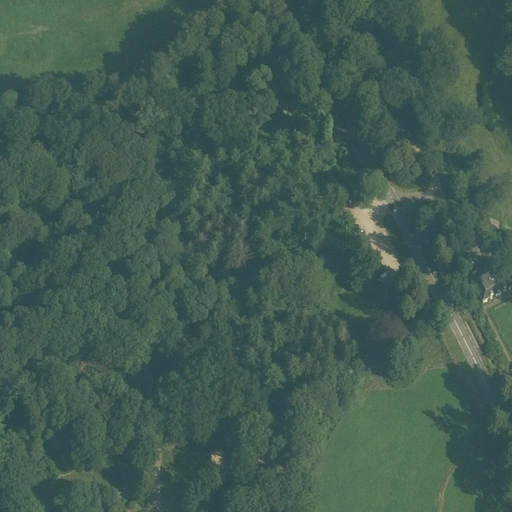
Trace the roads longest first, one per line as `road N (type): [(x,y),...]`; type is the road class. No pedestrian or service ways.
road 1 (secondary): [(511,437),(283,0)]
road 2 (track): [(357,0),(357,43),(370,87),(430,166),(436,196)]
